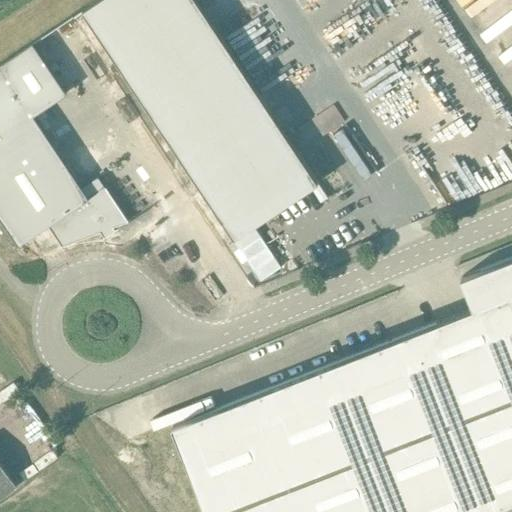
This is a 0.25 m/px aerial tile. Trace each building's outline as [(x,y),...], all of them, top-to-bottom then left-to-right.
[(234,239),(319,183),(196,0),(101,0),(83,12),(234,239)] [(54,29),(36,42),(71,91),(89,79),(54,29)] [(48,226),(62,246),(100,232),(104,237),(101,239),(102,240),(118,228),(118,227),(115,229),(114,227),(129,221),(106,187),(88,197),(34,115),(67,93),(33,42),(0,64),(0,217),(19,246),(48,226)] [(252,264),(274,252),(261,231),(240,244),(252,264)] [(473,308),(172,426),(205,511),(489,511),(511,503),(511,256),(461,277),(473,308)] [(0,498),(18,485),(0,461),(0,498)]
